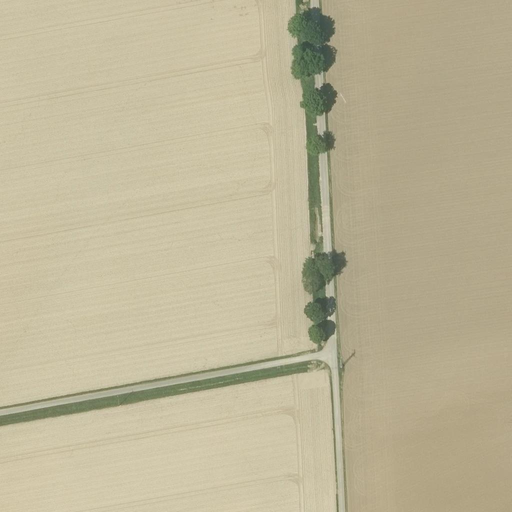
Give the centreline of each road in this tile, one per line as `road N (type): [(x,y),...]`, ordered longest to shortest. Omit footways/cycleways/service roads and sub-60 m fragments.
road 1 (track): [(312,0),(342,511)]
road 2 (track): [(0,412),(334,353)]
